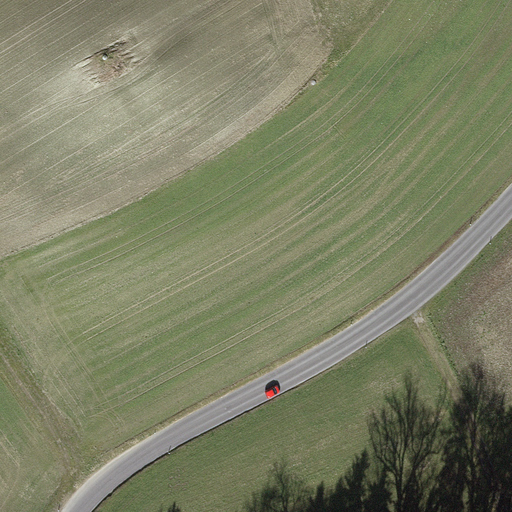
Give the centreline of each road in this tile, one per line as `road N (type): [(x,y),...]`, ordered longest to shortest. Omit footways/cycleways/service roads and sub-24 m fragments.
road 1 (tertiary): [(79,511),(101,484),(415,297),(511,202)]
road 2 (track): [(505,511),(415,297)]
